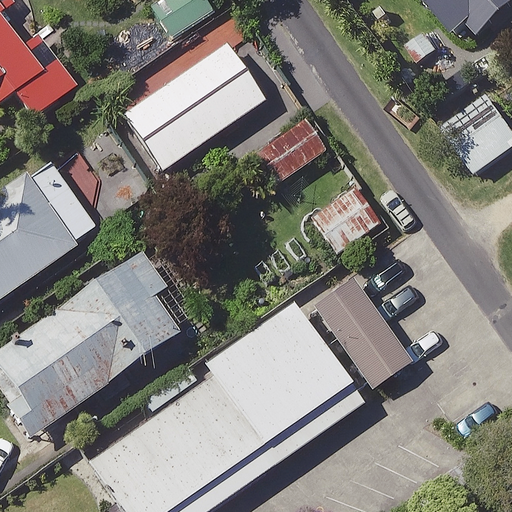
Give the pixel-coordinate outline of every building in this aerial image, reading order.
[(511,0),(419,0),(456,41),(470,29),(482,42),(511,15),(511,0)] [(30,56),(0,15),(0,83),(2,82),(33,124),(76,91),(43,46),(30,56)] [(511,154),(511,130),(490,99),(443,132),(476,179),(511,154)] [(0,305),(74,255),(22,179),(0,193),(0,305)] [(376,230),(353,194),(319,217),(343,253),(376,230)] [(165,293),(142,259),(0,358),(0,399),(30,443),(177,340),(151,303),(165,293)] [(410,367),(359,297),(321,325),(371,394),(410,367)] [(362,410),(290,308),(200,372),(208,384),(88,469),(117,511),(179,511),(262,453),(275,471),(362,410)]
